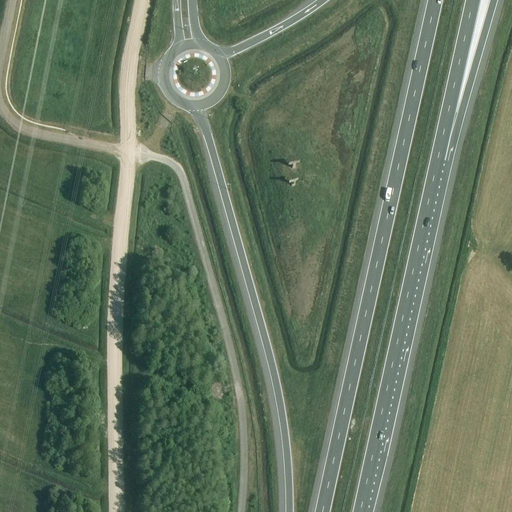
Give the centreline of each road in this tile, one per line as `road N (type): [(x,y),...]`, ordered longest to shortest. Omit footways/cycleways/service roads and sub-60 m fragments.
road 1 (motorway): [(435,0),(323,511)]
road 2 (motorway): [(195,106),(279,404),(288,511)]
road 3 (unclassified): [(241,511),(237,381),(180,174),(163,159),(129,152)]
road 4 (motorway): [(360,511),(437,160)]
road 5 (motorway): [(437,160),(494,0)]
road 6 (motorway): [(437,160),(473,0)]
road 7 (track): [(143,0),(128,73),(129,152)]
road 8 (track): [(129,152),(29,131),(0,102)]
